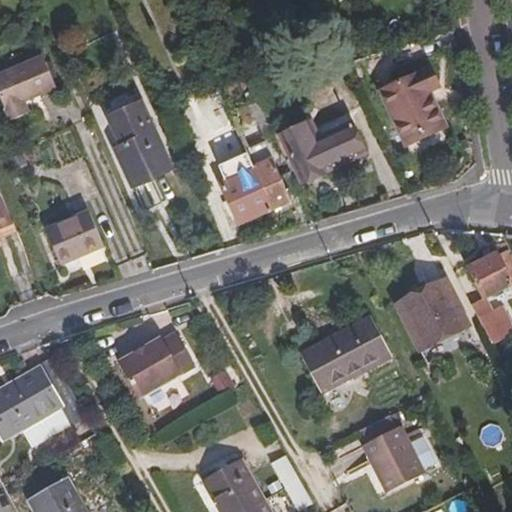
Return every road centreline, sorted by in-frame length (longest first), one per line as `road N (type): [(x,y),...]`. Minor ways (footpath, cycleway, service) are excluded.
road 1 (residential): [(504,204),(474,203),(0,340)]
road 2 (residential): [(504,204),(474,0)]
